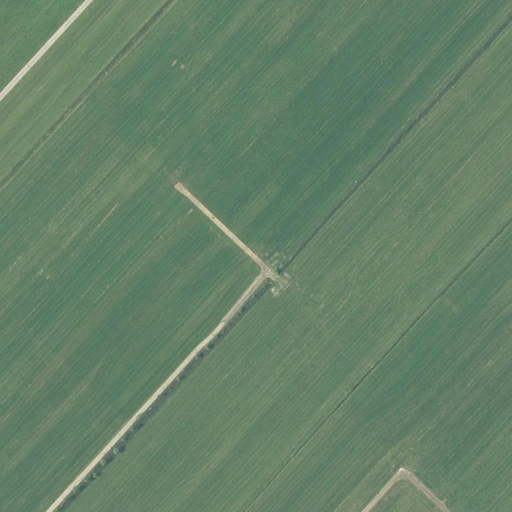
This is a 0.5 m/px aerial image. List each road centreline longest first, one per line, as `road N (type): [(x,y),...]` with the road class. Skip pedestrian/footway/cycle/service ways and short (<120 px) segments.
road 1 (track): [(52,511),(275,266),(182,182)]
road 2 (track): [(362,511),(494,367)]
road 3 (track): [(0,95),(87,0)]
